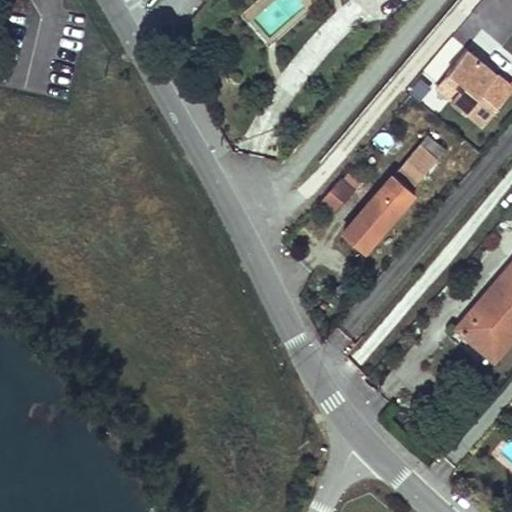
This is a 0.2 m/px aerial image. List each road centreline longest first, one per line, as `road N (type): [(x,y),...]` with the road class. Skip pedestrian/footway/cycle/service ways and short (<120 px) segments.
road 1 (unclassified): [(113,0),(365,444),(440,511)]
road 2 (unknown): [(511,154),(322,375)]
road 3 (unknown): [(213,180),(327,36),(371,0)]
road 4 (unknown): [(346,413),(500,239)]
